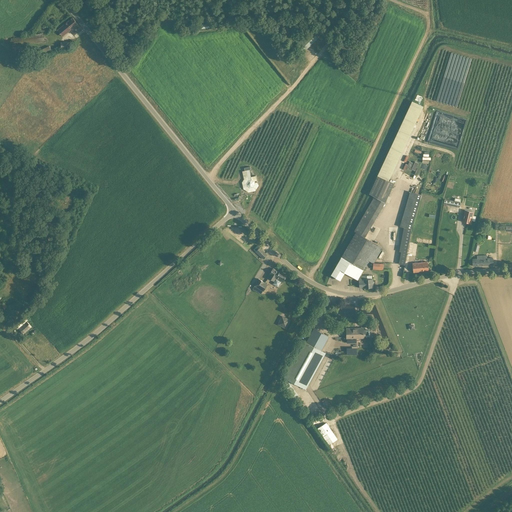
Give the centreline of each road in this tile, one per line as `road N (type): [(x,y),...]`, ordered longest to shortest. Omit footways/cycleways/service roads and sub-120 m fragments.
road 1 (track): [(511,49),(433,33),(316,284)]
road 2 (track): [(311,281),(427,30),(427,18),(389,0)]
road 3 (unclassified): [(511,271),(455,274),(361,296),(330,292),(300,275),(234,210)]
road 4 (unclassified): [(0,403),(111,323),(234,210)]
road 5 (unclassified): [(234,210),(61,0)]
road 6 (track): [(364,0),(325,54),(206,176)]
road 7 (track): [(107,55),(132,50),(164,15),(188,27),(197,23),(205,0)]
